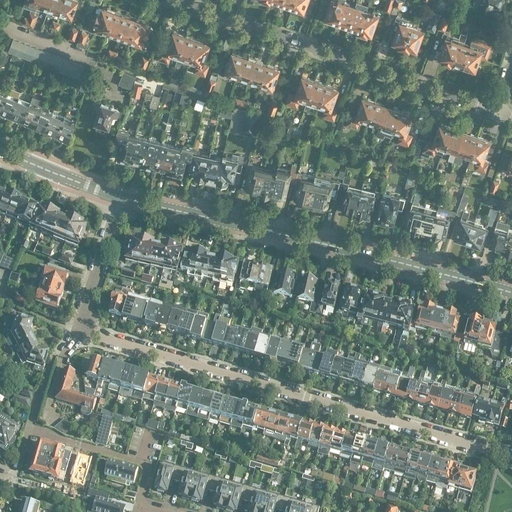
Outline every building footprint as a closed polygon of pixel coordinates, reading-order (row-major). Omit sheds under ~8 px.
[(30,11),(33,13),(35,8),(37,0),(23,0),(25,0),(22,7),(31,10),(30,11)] [(37,0),(35,8),(47,12),(50,0),(37,0)] [(50,0),(47,12),(59,16),(64,0),(50,0)] [(64,0),(59,16),(70,20),(75,6),(80,7),(82,0),(81,0),(64,0)] [(293,0),(292,7),(303,11),(305,5),(306,5),(307,0),(293,0)] [(328,13),(326,19),(337,22),(344,2),(344,0),(331,0),(330,6),(329,5),(327,12),(328,13)] [(386,0),(382,11),(390,14),(392,6),(394,0),(386,0)] [(403,2),(397,0),(395,0),(394,6),(401,9),(403,2)] [(474,0),(473,6),(479,8),(480,7),(491,11),(494,3),(500,6),(502,0),(474,0)] [(354,8),(348,28),(354,30),(355,29),(359,30),(358,32),(365,12),(365,11),(367,5),(357,1),(354,8)] [(344,2),(337,22),(341,24),(341,25),(348,28),(354,8),(348,6),(349,4),(344,2)] [(92,18),(87,30),(95,33),(96,30),(106,34),(114,12),(102,8),(101,10),(98,8),(96,9),(96,11),(97,13),(95,19),(94,19),(92,18)] [(365,12),(358,32),(366,35),(367,33),(371,34),(373,28),(376,22),(375,21),(376,19),(380,21),(382,13),(373,10),(372,14),(365,12)] [(24,17),(23,22),(33,26),(35,21),(31,20),(33,13),(30,11),(28,18),(24,17)] [(429,25),(436,27),(438,20),(439,20),(441,14),(434,11),(432,18),(431,18),(429,25)] [(113,36),(118,38),(126,16),(114,12),(106,34),(107,34),(107,32),(114,35),(113,36)] [(123,38),(129,40),(137,20),(126,16),(118,38),(122,39),(123,38)] [(404,48),(411,25),(413,21),(408,20),(407,20),(397,16),(391,33),(395,35),(393,42),(399,44),(399,46),(404,48)] [(439,28),(446,31),(450,18),(443,16),(439,28)] [(137,20),(129,40),(136,43),(136,44),(140,46),(143,37),(145,38),(145,39),(147,40),(147,38),(149,30),(151,31),(152,29),(150,26),(147,25),(148,24),(137,20)] [(459,38),(450,64),(451,62),(456,64),(455,65),(461,67),(462,66),(463,66),(470,46),(464,44),(467,35),(469,28),(468,28),(469,23),(464,21),(460,33),(461,33),(459,38)] [(479,31),(490,35),(493,27),(482,23),(479,31)] [(411,25),(404,48),(408,49),(408,47),(414,49),(418,39),(423,40),(426,32),(416,29),(416,27),(411,25)] [(69,38),(74,40),(78,30),(72,28),(69,38)] [(78,41),(76,45),(86,48),(88,43),(85,42),(88,33),(82,31),(78,41)] [(174,65),(175,65),(185,36),(173,31),(166,50),(160,48),(156,59),(168,63),(171,55),(177,57),(174,65)] [(444,43),(439,58),(443,59),(442,62),(450,64),(459,38),(448,34),(448,33),(443,32),(439,41),(444,43)] [(185,36),(175,65),(179,67),(182,59),(189,61),(197,40),(185,36)] [(470,46),(463,66),(475,70),(478,61),(479,61),(480,57),(486,59),(492,45),(472,38),(470,46)] [(8,52),(14,54),(19,41),(13,39),(8,52)] [(197,40),(189,61),(197,64),(194,72),(204,76),(208,65),(202,63),(209,44),(197,40)] [(14,54),(19,56),(24,43),(19,41),(14,54)] [(24,43),(19,56),(25,58),(30,46),(24,43)] [(36,48),(30,46),(25,58),(31,61),(36,48)] [(36,48),(31,61),(36,63),(41,50),(36,48)] [(47,52),(41,50),(36,63),(42,65),(47,52)] [(53,54),(47,52),(42,65),(47,67),(53,54)] [(230,76),(236,78),(244,57),(232,53),(230,59),(229,59),(226,66),(221,64),(218,74),(224,76),(224,75),(229,77),(230,76)] [(47,67),(53,69),(58,57),(53,54),(47,67)] [(12,56),(10,61),(11,61),(12,61),(15,62),(14,64),(18,66),(20,59),(12,56)] [(139,67),(146,69),(150,58),(142,56),(139,67)] [(58,57),(53,69),(58,72),(64,59),(58,57)] [(248,59),(244,57),(236,78),(248,82),(255,60),(248,58),(248,59)] [(58,72),(64,74),(69,61),(64,59),(58,72)] [(255,60),(248,82),(259,86),(267,65),(262,64),(262,63),(255,60)] [(64,74),(70,76),(75,63),(69,61),(64,74)] [(70,76),(75,78),(80,65),(75,63),(70,76)] [(75,78),(81,80),(86,67),(80,65),(75,78)] [(267,65),(259,86),(265,88),(265,90),(271,92),(277,75),(276,75),(278,69),(267,65)] [(86,67),(81,80),(87,83),(89,76),(92,70),(86,67)] [(40,74),(46,76),(48,70),(42,68),(40,74)] [(87,83),(84,91),(92,93),(97,78),(95,78),(97,72),(92,70),(89,76),(87,81),(87,83)] [(119,84),(131,89),(136,77),(124,72),(119,84)] [(60,82),(69,85),(71,79),(63,75),(60,82)] [(303,109),(304,110),(314,80),(302,76),(295,95),(289,93),(285,103),(296,107),(299,99),(306,101),(303,109)] [(205,93),(211,95),(216,80),(210,78),(205,93)] [(314,80),(304,110),(308,111),(311,103),(318,105),(325,85),(314,80)] [(325,85),(318,105),(325,108),(322,116),(333,120),(336,110),(331,108),(337,89),(325,85)] [(136,102),(143,104),(145,98),(146,93),(139,91),(136,102)] [(7,93),(0,109),(0,112),(2,115),(3,114),(6,115),(7,114),(10,115),(10,117),(18,97),(20,93),(16,92),(14,96),(7,93)] [(145,98),(152,100),(150,106),(157,108),(160,96),(153,94),(153,95),(146,93),(145,98)] [(164,93),(162,102),(170,104),(172,95),(164,93)] [(29,102),(21,121),(22,122),(22,121),(25,124),(26,123),(29,125),(30,123),(33,124),(33,126),(41,107),(44,99),(33,95),(30,102),(29,102)] [(18,97),(10,117),(14,120),(15,119),(18,120),(18,118),(22,120),(21,121),(29,102),(30,102),(18,97)] [(367,123),(374,101),(362,97),(355,116),(349,114),(346,124),(357,128),(360,120),(367,123)] [(235,98),(233,103),(240,106),(242,100),(235,98)] [(242,100),(240,106),(251,110),(253,104),(242,100)] [(267,115),(273,117),(278,102),(272,100),(267,115)] [(371,133),(376,135),(386,106),(381,105),(381,104),(374,101),(367,123),(374,125),(371,133)] [(121,117),(124,106),(120,104),(118,108),(113,106),(113,104),(106,102),(106,104),(102,103),(95,122),(98,123),(97,127),(104,130),(106,125),(109,126),(113,114),(116,115),(121,117)] [(376,139),(375,142),(378,143),(380,136),(383,137),(384,135),(391,137),(393,132),(400,110),(394,108),(393,109),(386,106),(376,135),(376,136),(376,139)] [(45,131),(52,111),(41,107),(33,126),(37,129),(38,128),(41,129),(41,128),(45,129),(44,131),(45,131)] [(400,110),(393,132),(400,134),(397,142),(408,146),(412,135),(406,134),(413,115),(400,110)] [(52,111),(45,131),(48,134),(49,133),(52,134),(53,132),(56,133),(56,136),(56,135),(64,116),(52,111)] [(242,133),(256,134),(258,113),(244,112),(242,133)] [(64,116),(56,135),(60,138),(61,137),(64,139),(64,137),(68,139),(67,140),(68,140),(76,121),(64,116)] [(423,151),(422,155),(429,158),(430,154),(433,155),(435,149),(442,152),(443,149),(451,128),(438,124),(432,142),(426,140),(422,151),(423,151)] [(115,158),(128,161),(135,136),(127,134),(128,130),(117,127),(114,139),(119,140),(115,158)] [(448,159),(452,161),(462,133),(457,132),(457,131),(451,128),(443,149),(451,152),(448,159)] [(462,133),(452,161),(460,164),(463,155),(469,158),(476,137),(469,135),(469,136),(462,133)] [(135,136),(128,161),(138,163),(138,161),(142,162),(148,140),(135,136)] [(470,158),(467,166),(485,172),(488,162),(487,162),(488,159),(489,160),(492,152),(493,148),(487,146),(489,141),(477,137),(469,158),(470,158)] [(161,143),(155,165),(159,166),(159,169),(168,171),(174,146),(164,143),(165,139),(163,138),(162,143),(161,143)] [(161,143),(148,140),(142,164),(155,167),(155,165),(161,143)] [(193,149),(191,159),(193,159),(190,170),(195,171),(194,176),(204,178),(204,177),(209,157),(199,154),(200,150),(198,150),(200,141),(196,140),(194,149),(193,149)] [(365,144),(363,150),(371,153),(373,147),(365,144)] [(191,159),(193,149),(193,147),(183,145),(182,148),(174,146),(168,171),(181,174),(185,157),(191,159)] [(217,180),(222,158),(221,160),(215,158),(216,152),(210,151),(209,157),(204,177),(217,180)] [(222,158),(217,180),(226,183),(228,178),(233,179),(235,169),(241,171),(244,156),(238,154),(237,160),(222,156),(222,158)] [(507,170),(511,171),(511,154),(511,156),(505,154),(500,167),(507,169),(507,170)] [(259,191),(264,170),(251,167),(253,160),(248,159),(244,173),(249,175),(246,189),(258,192),(258,191),(259,191)] [(278,168),(277,168),(271,194),(272,194),(272,195),(284,198),(288,181),(295,183),(297,173),(295,172),(297,166),(291,165),(291,168),(278,165),(278,168)] [(264,170),(259,191),(271,194),(277,168),(272,167),(271,172),(264,170)] [(303,174),(297,173),(295,183),(300,184),(296,201),(307,203),(307,202),(309,203),(313,182),(314,182),(315,177),(315,176),(303,173),(303,174)] [(355,214),(361,191),(348,188),(350,178),(344,176),(343,178),(340,193),(346,194),(342,210),(348,212),(349,213),(353,214),(354,213),(355,214)] [(313,182),(309,203),(314,204),(314,205),(320,206),(320,205),(324,206),(326,205),(326,204),(327,203),(327,202),(326,201),(325,199),(326,195),(336,198),(340,183),(315,177),(314,182),(313,182)] [(489,191),(495,194),(499,182),(493,179),(489,191)] [(361,191),(355,214),(356,214),(357,215),(361,216),(363,215),(369,217),(373,201),(379,203),(381,192),(382,192),(383,188),(375,186),(374,190),(375,191),(374,194),(361,191)] [(406,225),(406,226),(412,228),(413,229),(418,231),(425,205),(420,204),(419,201),(421,195),(409,191),(407,200),(413,201),(412,204),(410,209),(409,216),(406,225)] [(404,199),(391,195),(392,194),(384,192),(382,198),(381,198),(375,219),(385,222),(385,220),(393,222),(397,208),(402,209),(404,199)] [(2,194),(0,198),(0,222),(3,224),(15,197),(9,194),(7,196),(2,194)] [(21,199),(15,197),(3,224),(15,229),(26,204),(21,201),(21,199)] [(461,218),(454,237),(460,239),(461,241),(465,242),(466,241),(467,241),(474,220),(468,217),(470,211),(464,209),(465,205),(467,200),(461,198),(459,203),(457,210),(455,214),(456,214),(462,215),(461,218)] [(26,204),(15,229),(27,234),(29,230),(38,209),(38,208),(37,208),(36,206),(32,204),(31,206),(26,204)] [(425,205),(418,231),(425,232),(426,232),(427,232),(428,230),(432,231),(437,209),(425,205)] [(432,231),(431,233),(432,233),(433,235),(437,236),(439,235),(444,236),(448,222),(452,223),(455,214),(457,210),(439,205),(438,209),(437,209),(432,231)] [(38,209),(29,230),(34,232),(35,229),(42,232),(50,211),(42,208),(41,211),(38,209)] [(50,211),(42,232),(49,235),(48,237),(52,239),(61,219),(58,217),(59,215),(50,211)] [(488,224),(492,226),(497,213),(492,212),(488,224)] [(59,239),(66,242),(74,221),(66,218),(65,220),(61,219),(52,239),(58,242),(59,239)] [(475,220),(467,241),(468,242),(469,243),(473,245),(474,243),(480,246),(487,227),(482,225),(483,223),(475,220)] [(494,228),(489,245),(494,246),(495,248),(502,250),(508,228),(510,224),(498,220),(495,229),(494,228)] [(66,242),(65,244),(77,249),(83,235),(85,230),(84,230),(85,228),(84,226),(82,225),(82,224),(74,221),(66,242)] [(511,229),(508,228),(502,250),(511,253),(511,229)] [(131,241),(125,263),(131,264),(137,266),(138,263),(144,241),(137,239),(136,243),(131,241)] [(21,249),(26,251),(29,244),(24,241),(21,249)] [(144,266),(150,268),(157,247),(153,246),(153,244),(144,241),(138,263),(145,264),(144,266)] [(157,247),(150,268),(156,269),(157,267),(164,268),(170,247),(162,245),(161,248),(157,247)] [(164,268),(163,270),(169,272),(175,273),(181,253),(177,252),(178,249),(170,247),(164,268)] [(187,276),(194,277),(199,254),(198,254),(197,252),(194,251),(192,252),(187,251),(183,264),(182,263),(180,270),(188,272),(187,276)] [(199,254),(194,277),(201,279),(201,278),(207,279),(212,257),(207,256),(206,254),(202,253),(200,254),(199,254)] [(59,261),(71,265),(73,260),(61,255),(59,261)] [(4,256),(0,265),(0,266),(12,271),(16,261),(4,256)] [(212,282),(219,284),(225,260),(224,260),(223,258),(219,257),(217,258),(212,257),(207,279),(212,280),(212,282)] [(225,260),(219,284),(226,285),(227,283),(236,285),(237,279),(234,278),(237,263),(232,262),(231,260),(227,259),(225,260)] [(236,285),(235,289),(239,290),(240,287),(245,288),(253,290),(258,266),(250,264),(250,265),(244,264),(241,280),(237,279),(236,285)] [(258,266),(253,290),(267,293),(266,297),(270,298),(273,287),(268,285),(272,271),(266,269),(267,268),(258,266)] [(44,268),(40,280),(44,282),(63,288),(68,276),(44,268)] [(122,277),(134,280),(136,273),(123,270),(122,277)] [(297,298),(300,284),(295,282),(296,277),(294,276),(293,274),(289,273),(286,274),(285,274),(284,276),(281,275),(281,273),(279,273),(279,274),(278,273),(273,294),(291,298),(291,297),(297,298)] [(297,298),(297,300),(311,303),(309,313),(315,314),(317,305),(318,303),(312,302),(317,282),(309,280),(309,279),(305,278),(304,279),(302,278),(300,284),(297,298)] [(122,286),(130,288),(132,282),(124,280),(122,286)] [(41,293),(60,299),(63,288),(44,282),(41,293)] [(317,305),(315,314),(321,315),(323,307),(325,307),(325,308),(334,310),(339,287),(338,287),(337,285),(334,284),(332,285),(331,285),(327,284),(326,289),(325,289),(321,306),(317,305)] [(108,314),(121,318),(127,294),(128,291),(122,289),(121,293),(115,292),(114,296),(113,296),(110,305),(111,305),(108,314)] [(336,314),(341,315),(342,313),(349,315),(349,312),(356,314),(361,293),(360,292),(359,291),(355,290),(353,291),(347,289),(346,290),(345,295),(342,295),(340,305),(338,305),(336,314)] [(60,299),(41,293),(37,305),(56,311),(60,299)] [(370,321),(376,295),(367,293),(366,297),(362,296),(356,321),(361,323),(362,319),(370,321)] [(127,294),(121,318),(132,321),(139,298),(127,294)] [(15,300),(24,304),(26,299),(18,295),(15,300)] [(376,295),(370,321),(379,323),(377,328),(378,328),(377,334),(380,335),(388,303),(385,302),(386,298),(376,295)] [(132,321),(143,324),(150,301),(139,298),(132,321)] [(388,303),(382,328),(386,329),(388,328),(389,326),(396,327),(402,302),(393,300),(392,304),(388,303)] [(150,301),(143,324),(155,328),(162,304),(150,301)] [(402,302),(396,327),(404,329),(401,338),(407,339),(409,333),(412,321),(414,310),(411,309),(412,304),(402,302)] [(174,308),(162,304),(155,328),(167,331),(174,308)] [(167,331),(179,335),(185,311),(174,308),(167,331)] [(412,321),(409,333),(414,334),(415,330),(428,334),(433,311),(432,311),(432,310),(426,308),(425,309),(420,308),(416,322),(412,321)] [(185,311),(179,335),(190,338),(197,314),(186,311),(185,311)] [(433,311),(428,334),(440,337),(446,315),(444,314),(444,316),(441,315),(442,314),(441,313),(440,312),(435,311),(434,312),(433,311)] [(197,314),(190,338),(201,341),(206,324),(208,317),(197,313),(197,314)] [(446,315),(440,337),(440,339),(458,344),(460,335),(456,334),(459,318),(454,317),(454,315),(448,314),(447,315),(446,315)] [(206,324),(201,341),(211,344),(217,327),(219,319),(220,317),(216,315),(213,326),(206,324)] [(4,334),(5,335),(30,332),(33,322),(12,316),(7,331),(5,330),(4,333),(4,334)] [(217,327),(211,344),(222,347),(228,330),(230,323),(219,319),(217,327)] [(458,344),(456,351),(462,353),(463,348),(464,348),(465,345),(476,348),(482,324),(481,324),(481,322),(477,321),(476,322),(474,322),(474,324),(471,323),(472,321),(469,321),(465,337),(460,335),(458,344)] [(482,324),(476,348),(490,352),(491,358),(498,359),(504,334),(494,332),(496,326),(484,323),(483,324),(482,324)] [(228,330),(222,347),(233,350),(240,328),(236,327),(235,332),(228,330)] [(240,328),(233,350),(244,354),(249,336),(250,337),(252,331),(250,331),(240,328)] [(249,336),(244,354),(254,357),(260,335),(261,331),(251,328),(250,331),(252,331),(250,337),(249,336)] [(260,335),(254,357),(265,360),(272,337),(274,330),(269,329),(267,337),(260,335)] [(30,332),(5,335),(5,336),(7,336),(12,346),(7,349),(10,354),(35,341),(30,332)] [(272,337),(265,360),(276,363),(276,362),(281,346),(282,340),(272,337)] [(404,353),(407,339),(401,338),(401,339),(400,340),(399,344),(399,345),(398,351),(404,353)] [(276,362),(287,365),(292,348),(293,343),(282,340),(281,346),(276,362)] [(35,341),(10,354),(12,358),(18,355),(20,359),(23,365),(27,363),(27,365),(29,362),(39,350),(35,341)] [(292,348),(287,365),(297,368),(302,352),(304,346),(293,343),(292,348)] [(297,368),(297,369),(308,372),(313,355),(316,344),(314,344),(313,346),(311,346),(309,354),(302,352),(297,368)] [(313,355),(308,372),(319,375),(324,359),(324,358),(319,357),(322,346),(316,344),(313,355)] [(39,350),(29,362),(36,364),(34,369),(43,372),(49,353),(39,350)] [(324,358),(324,359),(319,375),(330,378),(336,358),(337,353),(327,350),(324,358)] [(346,362),(340,381),(351,385),(358,361),(359,357),(355,356),(354,360),(347,358),(346,361),(346,362)] [(336,358),(330,378),(340,381),(346,362),(346,361),(336,358)] [(89,367),(86,377),(93,379),(93,382),(98,383),(103,365),(91,361),(91,362),(88,362),(86,367),(89,367)] [(351,385),(363,388),(369,365),(358,361),(351,385)] [(501,369),(506,371),(509,362),(503,361),(501,369)] [(98,383),(96,388),(96,389),(97,386),(101,387),(103,382),(109,384),(114,368),(103,365),(98,383)] [(369,365),(363,388),(373,391),(373,390),(380,367),(369,365)] [(373,390),(384,393),(390,371),(380,367),(373,390)] [(109,384),(107,390),(108,390),(118,394),(119,394),(119,393),(120,392),(126,371),(114,368),(109,384)] [(400,378),(394,397),(406,400),(411,382),(415,369),(410,368),(408,376),(406,380),(400,378)] [(75,373),(65,370),(64,369),(54,400),(81,408),(80,413),(81,415),(87,417),(89,416),(91,411),(92,412),(96,400),(73,393),(74,391),(69,390),(75,373)] [(119,394),(118,396),(130,400),(130,399),(131,396),(137,375),(126,371),(120,392),(119,393),(119,394)] [(400,378),(401,374),(390,371),(384,393),(394,397),(400,378)] [(406,400),(417,403),(424,380),(426,373),(422,372),(419,384),(411,382),(406,400)] [(137,375),(131,396),(130,399),(141,402),(143,399),(145,392),(149,378),(137,375)] [(143,399),(154,403),(160,382),(149,378),(145,392),(143,399)] [(417,403),(428,406),(435,383),(424,380),(417,403)] [(435,383),(428,406),(438,409),(446,382),(442,381),(441,385),(435,383)] [(154,403),(153,407),(164,410),(165,406),(171,385),(160,382),(154,403)] [(447,383),(446,382),(438,409),(449,412),(455,389),(445,386),(447,383)] [(497,384),(496,389),(507,392),(508,387),(497,384)] [(165,406),(176,409),(182,387),(182,388),(171,385),(165,406)] [(176,409),(175,411),(186,414),(187,412),(188,408),(193,391),(182,387),(176,409)] [(466,397),(460,416),(471,419),(476,401),(480,388),(475,387),(473,394),(467,392),(466,397)] [(33,392),(23,388),(21,395),(31,398),(33,392)] [(84,388),(85,395),(99,399),(100,395),(99,395),(99,393),(84,388)] [(449,412),(460,416),(466,397),(468,391),(463,389),(462,391),(455,389),(449,412)] [(3,391),(0,396),(8,401),(11,395),(3,391)] [(186,414),(186,416),(197,419),(199,411),(204,394),(193,391),(188,408),(187,412),(186,414)] [(199,411),(197,419),(208,422),(208,420),(210,414),(215,397),(204,394),(199,411)] [(208,420),(219,423),(226,400),(215,397),(210,414),(208,420)] [(21,398),(19,403),(28,406),(30,400),(21,398)] [(480,398),(473,418),(478,419),(477,421),(485,423),(491,405),(492,402),(485,400),(480,398)] [(491,405),(485,423),(493,426),(493,424),(498,425),(506,400),(503,399),(501,405),(499,404),(492,402),(491,405)] [(219,423),(230,427),(237,403),(226,400),(219,423)] [(237,403),(230,427),(241,430),(248,407),(248,406),(237,403)] [(248,407),(241,430),(252,433),(252,431),(258,410),(248,407)] [(101,415),(111,419),(113,414),(101,410),(100,414),(101,415)] [(265,430),(270,413),(258,410),(252,431),(257,433),(258,428),(265,430)] [(0,433),(6,424),(9,420),(0,413),(0,433)] [(265,430),(263,436),(274,439),(276,433),(280,416),(270,413),(265,430)] [(125,418),(113,414),(111,419),(123,422),(125,418)] [(276,433),(274,439),(275,440),(285,443),(287,436),(291,419),(280,416),(276,433)] [(96,444),(106,447),(113,420),(103,417),(96,444)] [(302,422),(291,419),(287,436),(285,443),(284,445),(288,447),(291,437),(297,439),(298,439),(302,422)] [(6,424),(0,433),(0,444),(1,445),(0,446),(0,448),(6,453),(11,446),(16,438),(13,436),(16,431),(18,427),(15,426),(16,424),(9,420),(6,424)] [(309,442),(313,426),(302,422),(298,439),(295,448),(299,449),(301,444),(302,440),(309,442)] [(313,426),(309,442),(307,446),(318,450),(319,445),(324,429),(313,426)] [(318,450),(317,454),(328,457),(329,454),(329,453),(335,432),(324,429),(319,445),(318,450)] [(339,457),(340,458),(346,435),(335,432),(329,453),(329,454),(339,457)] [(180,434),(179,438),(180,439),(179,439),(190,442),(192,437),(181,434),(180,434)] [(346,435),(340,458),(350,461),(352,455),(357,438),(346,435)] [(350,461),(349,463),(360,466),(362,462),(367,442),(357,438),(352,455),(350,461)] [(378,445),(367,442),(362,462),(372,465),(373,461),(378,445)] [(36,445),(34,450),(36,452),(38,453),(36,459),(61,466),(65,452),(40,444),(40,445),(38,444),(36,445)] [(372,466),(371,470),(382,473),(382,470),(384,464),(389,448),(378,445),(373,461),(372,465),(372,466)] [(389,448),(384,464),(382,470),(393,473),(399,451),(389,448)] [(410,454),(399,451),(393,473),(404,476),(405,471),(410,454)] [(406,471),(404,479),(414,482),(416,477),(417,474),(416,474),(421,457),(410,454),(405,471),(406,471)] [(90,459),(78,455),(76,463),(72,462),(68,476),(72,477),(70,485),(82,488),(90,459)] [(256,461),(267,464),(268,459),(257,456),(257,457),(256,461)] [(427,477),(431,460),(421,457),(416,474),(417,474),(416,477),(420,484),(426,481),(427,481),(428,477),(427,477)] [(61,466),(36,459),(31,474),(61,482),(63,473),(61,473),(62,467),(61,466)] [(268,459),(267,465),(277,468),(279,463),(268,459)] [(426,481),(426,483),(436,486),(438,480),(442,463),(431,460),(427,477),(428,477),(427,481),(426,481)] [(122,465),(109,462),(105,476),(115,479),(114,483),(125,487),(126,483),(134,485),(138,470),(126,467),(126,466),(122,465)] [(157,491),(163,493),(164,493),(165,493),(165,492),(167,493),(171,480),(176,482),(180,468),(162,463),(154,489),(156,489),(156,490),(157,491)] [(442,463),(438,480),(448,483),(452,466),(442,463)] [(461,469),(452,466),(448,483),(447,485),(454,487),(454,489),(458,490),(464,471),(460,470),(461,469)] [(182,499),(188,500),(190,500),(198,473),(180,468),(176,482),(182,483),(179,496),(181,497),(181,498),(182,498),(182,499)] [(312,471),(310,477),(321,481),(323,474),(312,471)] [(464,471),(458,490),(470,494),(476,474),(464,471)] [(198,503),(199,503),(199,502),(202,503),(205,490),(211,492),(215,478),(198,473),(190,500),(192,501),(191,501),(198,503)] [(216,508),(223,510),(224,510),(232,483),(215,478),(211,492),(217,493),(213,506),(216,507),(215,508),(217,508),(216,508)] [(345,478),(343,487),(353,491),(356,482),(345,478)] [(233,511),(234,511),(236,511),(240,500),(246,502),(250,488),(232,483),(224,510),(226,511),(228,511),(233,511)] [(366,489),(355,485),(353,490),(365,493),(366,489)] [(261,511),(267,493),(250,488),(246,502),(251,503),(248,511),(261,511)] [(97,501),(93,511),(124,511),(125,511),(124,511),(125,508),(107,503),(109,496),(89,490),(87,498),(97,501)] [(377,491),(375,498),(382,499),(384,493),(377,491)] [(273,511),(274,510),(279,511),(280,511),(284,498),(267,493),(261,511),(273,511)] [(388,493),(386,501),(396,503),(398,496),(388,493)] [(298,511),(301,503),(284,498),(280,511),(298,511)] [(37,511),(39,507),(23,502),(21,511),(19,510),(18,511),(37,511)] [(317,511),(319,508),(301,503),(298,511),(317,511)]
